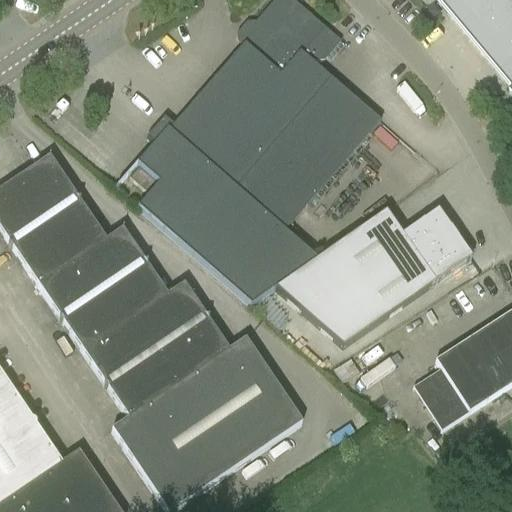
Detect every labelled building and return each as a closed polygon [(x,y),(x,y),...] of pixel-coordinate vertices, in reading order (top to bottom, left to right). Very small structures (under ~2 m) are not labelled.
[(163,122),(146,142),(154,149),(300,275),(316,263),(284,235),(379,126),(310,66),(323,65),(339,47),(285,0),(278,0),(254,28),(246,27),(237,37),(238,44),(243,48),(194,104),(172,130),(163,122)] [(511,0),(432,0),(448,18),(511,94),(511,96),(510,98),(511,100),(511,0)] [(250,310),(300,275),(154,149),(136,169),(157,187),(136,211),(250,310)] [(48,162),(0,194),(0,237),(127,424),(110,435),(162,511),(178,511),(301,429),(244,345),(227,356),(182,289),(166,301),(121,234),(104,245),(48,162)] [(156,187),(137,171),(128,182),(147,198),(156,187)] [(384,217),(274,295),(341,354),(470,264),(436,216),(400,241),(384,217)] [(511,315),(434,366),(439,374),(411,393),(441,436),(468,418),(511,389),(511,315)] [(349,362),(332,373),(341,386),(357,376),(349,362)] [(114,511),(78,458),(61,469),(48,451),(0,379),(0,511),(114,511)]
